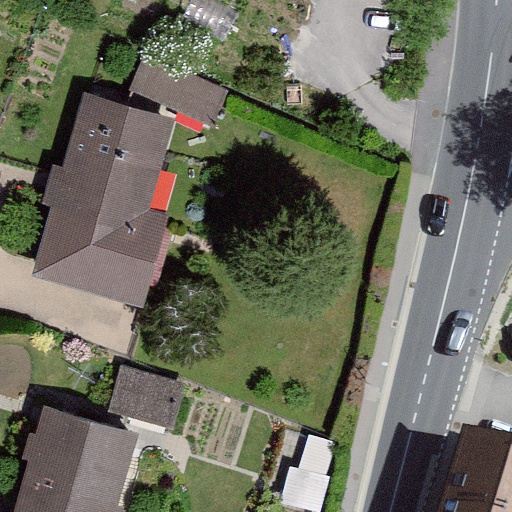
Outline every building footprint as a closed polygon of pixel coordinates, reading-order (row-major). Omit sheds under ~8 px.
[(216,113),(228,81),(146,51),(134,82),(216,113)] [(84,96),(33,276),(144,307),(170,216),(148,210),(173,121),(84,96)] [(123,358),(111,402),(176,419),(187,375),(123,358)] [(40,407),(15,511),(118,511),(138,430),(40,407)] [(511,511),(511,438),(466,425),(439,511),(511,511)]
